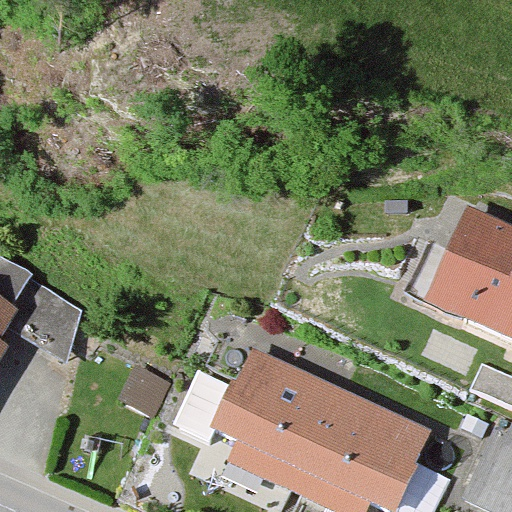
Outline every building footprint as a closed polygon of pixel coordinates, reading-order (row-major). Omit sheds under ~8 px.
[(511,235),(479,221),(441,311),(511,341),(511,235)] [(0,395),(21,362),(13,357),(32,326),(0,306),(0,395)] [(298,502),(340,400),(259,367),(245,400),(200,382),(177,436),(219,454),(223,443),(241,451),(231,475),(298,502)] [(340,400),(298,502),(320,511),(419,511),(447,445),(340,400)] [(511,511),(511,423),(500,419),(466,498),(500,511),(511,511)]
